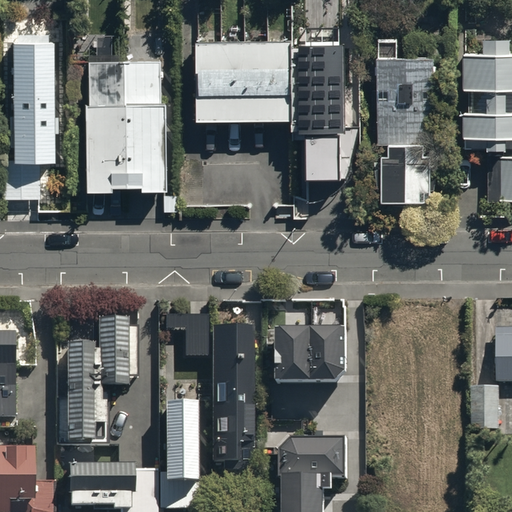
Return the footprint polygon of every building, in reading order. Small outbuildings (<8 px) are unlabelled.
[(307,42),(304,42),(305,133),(309,133),(309,180),(344,180),(344,132),(347,132),(347,43),(341,43),(341,27),(307,27),(307,42)] [(54,39),(13,40),(14,162),(3,162),(3,201),(41,200),(40,165),(55,165),(54,39)] [(486,53),(468,53),(469,138),(491,138),(492,201),(511,201),(511,39),(486,40),(486,53)] [(292,41),(198,41),(198,121),(292,121),(292,41)] [(438,56),(382,56),(382,203),(439,203),(438,56)] [(161,188),(160,63),(91,63),(92,188),(161,188)] [(207,316),(166,316),(166,330),(185,330),(184,357),(206,358),(207,316)] [(127,322),(102,322),(102,390),(127,390),(127,322)] [(511,327),(496,327),(496,381),(511,381),(511,327)] [(252,329),(215,329),(215,465),(252,465),(252,329)] [(450,329),(378,331),(377,396),(381,396),(381,409),(391,410),(391,428),(402,428),(402,455),(430,455),(431,403),(417,403),(417,392),(450,392),(450,329)] [(349,330),(277,331),(278,386),(339,385),(350,376),(349,330)] [(17,336),(0,335),(0,419),(17,419),(17,336)] [(95,347),(67,347),(67,446),(95,446),(95,347)] [(497,430),(498,385),(472,385),(471,430),(497,430)] [(200,404),(167,404),(168,475),(160,475),(160,509),(201,509),(200,404)] [(346,478),(346,441),(293,442),(282,454),(282,511),(326,511),(326,491),(335,491),(334,478),(346,478)] [(35,450),(0,450),(0,511),(55,511),(56,482),(35,482),(35,450)] [(133,467),(71,468),(71,508),(122,507),(122,511),(160,511),(160,509),(160,475),(160,471),(134,472),(133,467)] [(454,511),(455,473),(412,472),(412,511),(454,511)]
